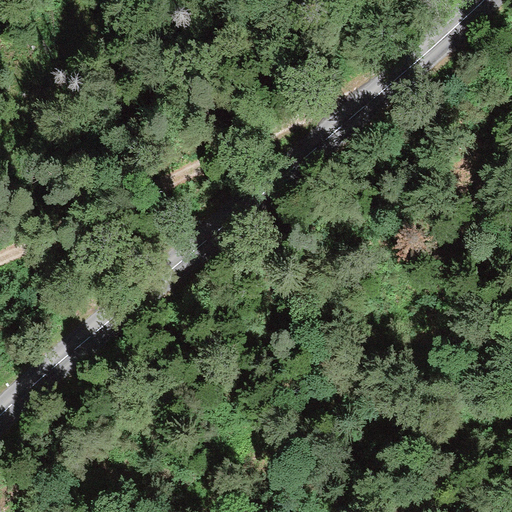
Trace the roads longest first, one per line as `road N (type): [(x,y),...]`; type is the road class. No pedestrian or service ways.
road 1 (tertiary): [(482,0),(0,414)]
road 2 (track): [(0,257),(394,81)]
